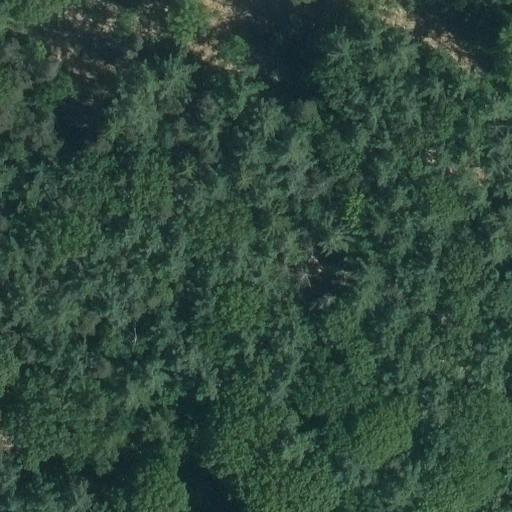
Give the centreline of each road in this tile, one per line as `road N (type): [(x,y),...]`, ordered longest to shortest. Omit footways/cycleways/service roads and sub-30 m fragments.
road 1 (track): [(152,426),(325,0)]
road 2 (track): [(348,501),(152,426)]
road 3 (track): [(152,426),(0,370)]
